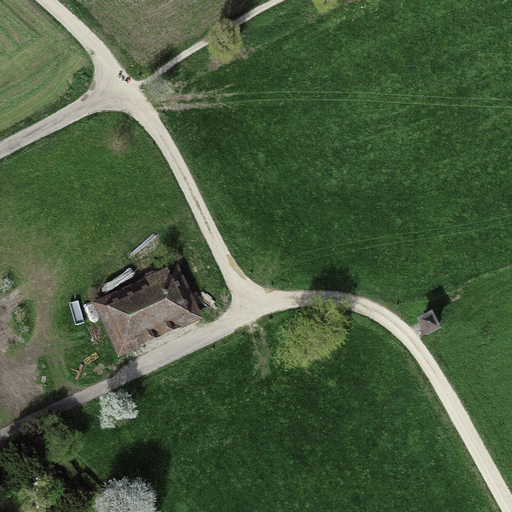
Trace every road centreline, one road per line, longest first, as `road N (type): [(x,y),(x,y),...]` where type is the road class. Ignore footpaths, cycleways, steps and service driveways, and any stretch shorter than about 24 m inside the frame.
road 1 (track): [(126,90),(248,308)]
road 2 (track): [(126,90),(286,0)]
road 3 (track): [(42,0),(126,90)]
